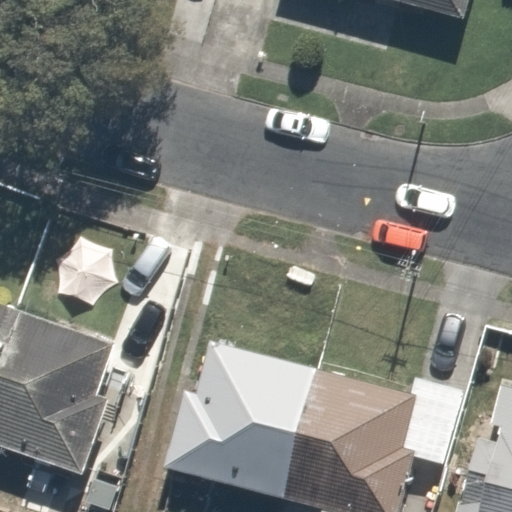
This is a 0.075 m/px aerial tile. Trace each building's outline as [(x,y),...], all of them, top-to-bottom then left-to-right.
[(356,0),(455,28),(463,0),(356,0)] [(114,350),(0,311),(0,450),(72,475),(114,350)] [(311,511),(393,511),(407,454),(460,466),(478,389),(413,374),(409,395),(215,349),(204,397),(179,391),(159,474),(184,479),(311,511)] [(511,511),(511,387),(494,382),(453,511),(511,511)] [(165,511),(167,507),(121,494),(115,511),(165,511)]
